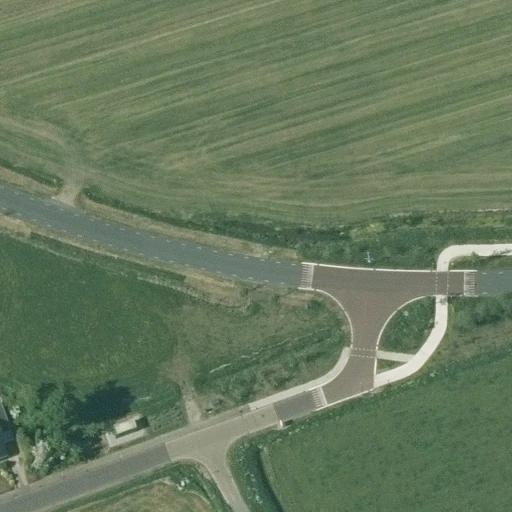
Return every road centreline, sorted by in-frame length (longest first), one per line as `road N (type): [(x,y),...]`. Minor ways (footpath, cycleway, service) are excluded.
road 1 (secondary): [(369,285),(139,245),(0,199)]
road 2 (tertiary): [(205,439),(348,387),(362,355),(369,285)]
road 3 (tertiary): [(8,511),(205,439)]
road 4 (secondary): [(369,285),(511,285)]
